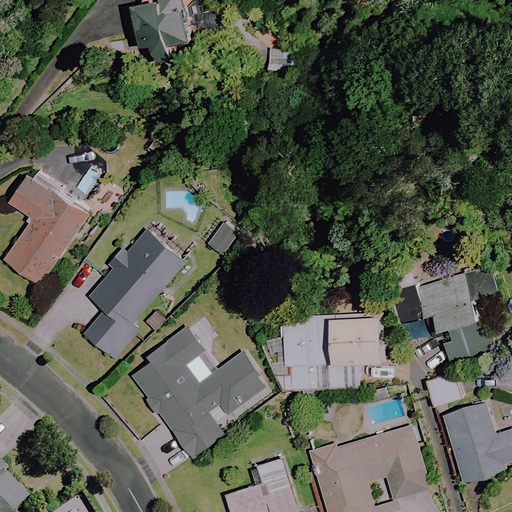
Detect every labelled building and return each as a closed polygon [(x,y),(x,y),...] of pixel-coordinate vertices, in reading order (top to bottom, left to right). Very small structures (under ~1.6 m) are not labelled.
[(171,15),(166,0),(149,0),(131,5),(144,44),(155,41),(160,59),(172,56),(168,44),(195,35),(187,10),(171,15)] [(291,47),(268,45),(266,68),(290,69),(291,47)] [(90,211),(31,171),(12,199),(34,214),(5,257),(42,282),(90,211)] [(239,230),(223,219),(207,242),(223,254),(239,230)] [(186,259),(147,226),(127,250),(123,246),(110,262),(114,266),(90,295),(103,306),(83,330),(115,358),(140,328),(133,322),(186,259)] [(439,335),(436,325),(475,314),(463,275),(424,286),(398,294),(412,343),(439,335)] [(362,386),(362,359),(385,358),(385,313),(329,314),(330,328),(282,329),(283,388),(362,386)] [(215,359),(203,368),(192,353),(182,360),(171,344),(132,371),(192,456),(224,433),(208,410),(237,390),(215,359)] [(456,371),(426,379),(433,405),(463,397),(456,371)] [(511,425),(495,431),(486,399),(442,413),(463,480),(507,467),(505,462),(511,459),(511,425)] [(431,487),(413,423),(311,452),(328,511),(385,511),(401,508),(398,496),(431,487)] [(299,511),(283,457),(259,464),(264,481),(225,492),(231,511),(229,511),(299,511)] [(0,511),(14,511),(30,496),(0,466),(0,511)]
